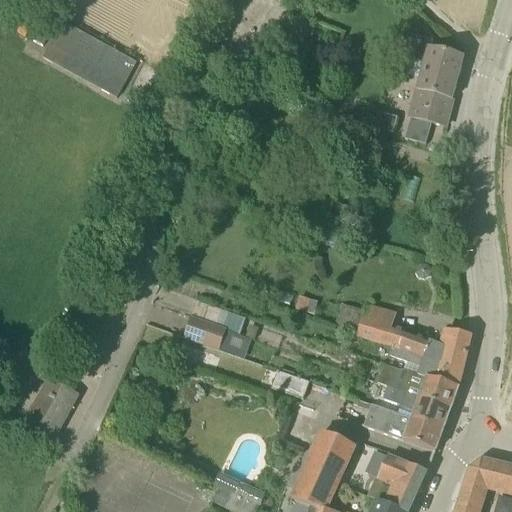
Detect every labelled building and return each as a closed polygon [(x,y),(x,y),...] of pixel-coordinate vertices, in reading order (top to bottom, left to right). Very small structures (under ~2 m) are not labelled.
[(58,25),(47,19),(34,43),(44,49),(58,25)] [(136,66),(63,25),(43,60),(117,101),(136,66)] [(426,68),(421,81),(409,120),(412,121),(431,126),(443,129),(464,61),(460,60),(431,53),(433,44),(404,36),(397,60),(398,61),(426,68)] [(394,135),(397,118),(378,115),(375,131),(394,135)] [(429,278),(431,274),(428,268),(422,265),(418,269),(417,275),(419,280),(425,282),(429,278)] [(226,331),(240,336),(246,320),(196,302),(191,319),(194,320),(226,331)] [(471,340),(442,334),(439,348),(405,336),(404,338),(387,332),(392,318),(367,310),(358,338),(392,349),(414,357),(440,367),(464,372),(471,340)] [(220,348),(226,331),(194,320),(191,319),(184,340),(219,352),(220,348)] [(414,357),(392,349),(389,358),(407,364),(404,373),(419,377),(459,391),(464,372),(440,367),(414,357)] [(404,373),(400,372),(393,391),(451,413),(459,391),(419,377),(404,373)] [(310,385),(277,374),(271,391),(303,402),(310,385)] [(79,398),(49,381),(25,426),(55,442),(79,398)] [(383,401),(403,408),(401,417),(411,421),(411,422),(444,434),(451,413),(393,391),(388,389),(383,401)] [(444,434),(411,422),(411,421),(401,417),(400,418),(372,407),(364,429),(404,443),(436,455),(444,434)] [(328,511),(356,451),(321,434),(293,494),(289,493),(287,497),(299,504),(298,509),(297,511),(328,511)] [(411,511),(428,476),(388,460),(387,459),(369,500),(378,504),(396,511),(411,511)] [(456,511),(483,511),(487,496),(511,501),(511,470),(482,463),(470,472),(456,511)] [(263,495),(245,487),(239,499),(257,508),(263,495)] [(257,508),(239,499),(221,490),(213,504),(229,511),(256,511),(258,509),(257,508)]
